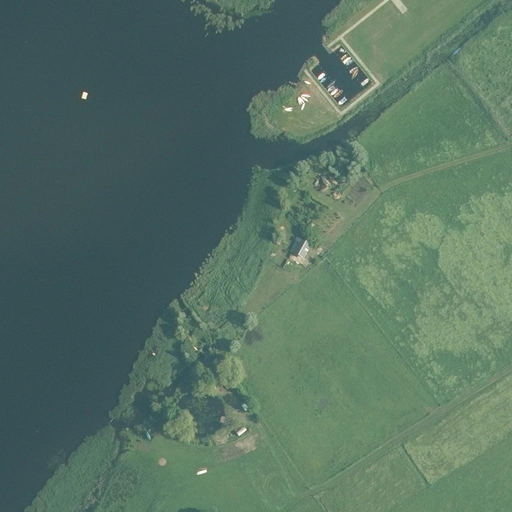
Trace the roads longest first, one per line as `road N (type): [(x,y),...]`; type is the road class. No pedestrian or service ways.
road 1 (track): [(280,511),(511,366)]
road 2 (track): [(372,196),(511,143)]
